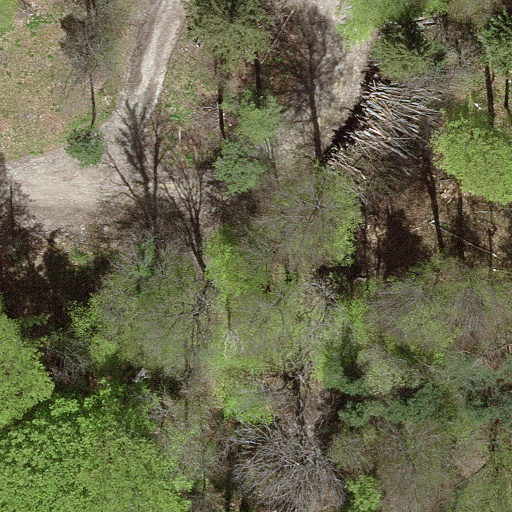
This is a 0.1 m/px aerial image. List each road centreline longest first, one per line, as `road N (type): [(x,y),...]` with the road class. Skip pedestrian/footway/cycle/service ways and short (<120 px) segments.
road 1 (track): [(203,187),(267,160),(315,123),(340,25),(327,0)]
road 2 (track): [(171,0),(154,27),(118,138),(80,186)]
road 3 (track): [(203,187),(0,186)]
